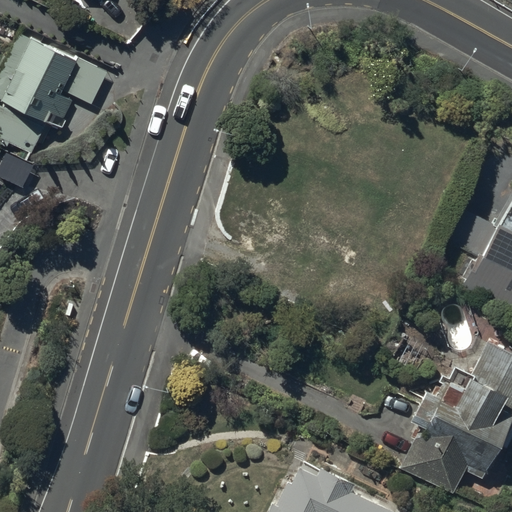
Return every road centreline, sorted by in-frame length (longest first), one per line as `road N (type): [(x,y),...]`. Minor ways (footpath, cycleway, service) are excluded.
road 1 (secondary): [(149,245),(206,72),(233,28),(268,0)]
road 2 (secondary): [(68,511),(149,245)]
road 3 (residential): [(0,388),(32,286),(47,269),(103,248),(149,245)]
